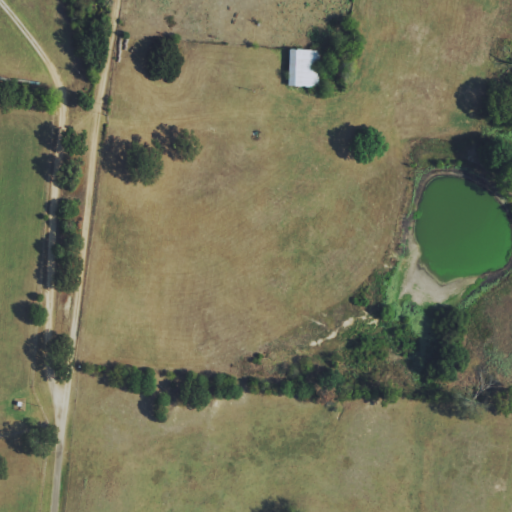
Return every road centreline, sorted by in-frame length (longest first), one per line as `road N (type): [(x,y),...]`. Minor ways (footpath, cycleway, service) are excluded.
road 1 (residential): [(58,511),(66,436),(50,310),(66,93),(51,59)]
road 2 (track): [(62,414),(113,0)]
